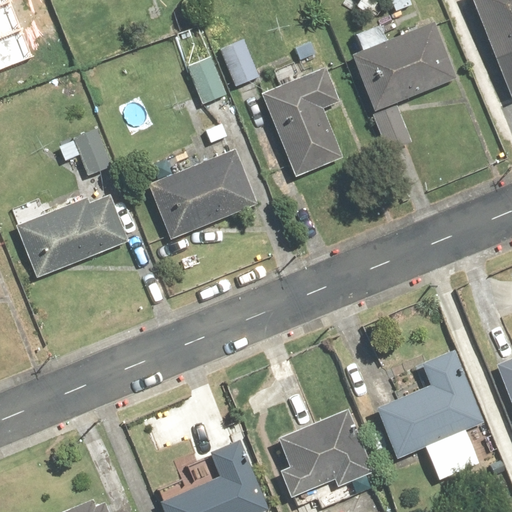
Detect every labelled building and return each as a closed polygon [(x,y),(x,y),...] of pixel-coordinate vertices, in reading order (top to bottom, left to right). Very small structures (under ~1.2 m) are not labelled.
[(511,0),(458,0),(504,108),(511,104),(511,0)] [(0,5),(0,38),(22,30),(11,2),(0,5)] [(437,16),(350,49),(374,110),(461,76),(437,16)] [(0,38),(0,70),(33,58),(22,30),(0,38)] [(216,45),(232,86),(261,75),(246,34),(216,45)] [(213,49),(184,60),(200,102),(229,91),(213,49)] [(327,64),(260,90),(293,175),(347,154),(328,105),(341,100),(327,64)] [(72,134),(89,178),(117,167),(99,123),(72,134)] [(236,142),(147,176),(171,237),(259,203),(236,142)] [(17,220),(38,275),(133,238),(112,183),(17,220)] [(375,401),(397,456),(490,417),(458,341),(420,356),(429,378),(375,401)] [(511,351),(494,358),(511,400),(511,351)] [(352,401),(275,433),(287,460),(278,464),(293,498),(337,479),(340,486),(381,468),(352,401)] [(276,511),(243,431),(209,444),(219,468),(153,495),(160,511),(276,511)] [(135,511),(126,487),(62,511),(135,511)]
